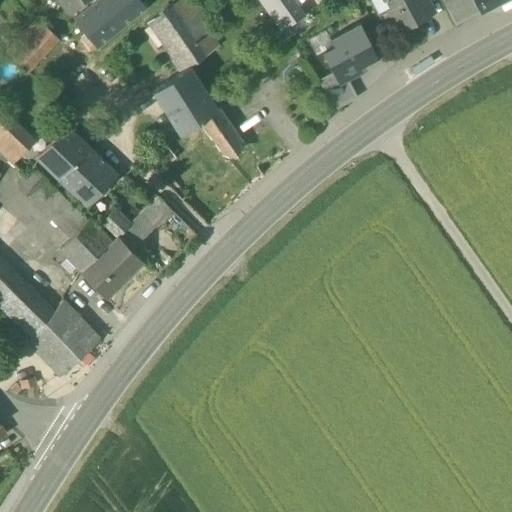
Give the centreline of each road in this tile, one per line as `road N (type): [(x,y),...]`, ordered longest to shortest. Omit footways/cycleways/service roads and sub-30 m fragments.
road 1 (secondary): [(511,40),(376,123),(255,223),(138,351),(58,455)]
road 2 (track): [(511,316),(376,123)]
